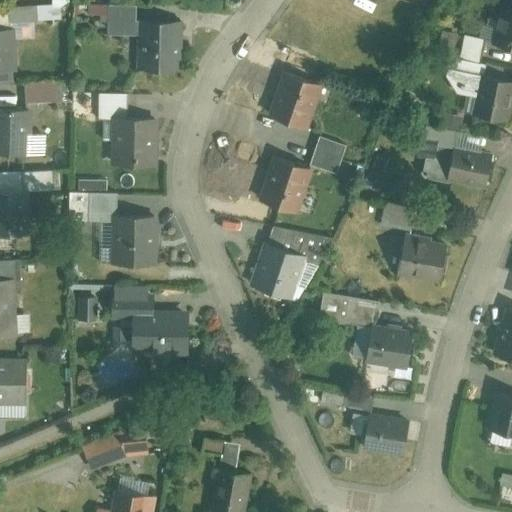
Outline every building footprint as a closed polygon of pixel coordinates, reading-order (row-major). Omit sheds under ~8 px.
[(511,39),(511,0),(491,0),(483,31),(511,39)] [(127,54),(172,55),(173,9),(127,9),(127,45),(127,54)] [(274,63),(259,105),(299,118),(313,77),(274,63)] [(468,105),(500,109),(506,71),(473,67),(468,105)] [(20,100),(0,99),(0,142),(18,143),(20,100)] [(149,109),(102,109),(102,156),(149,157),(149,109)] [(335,138),(309,130),(300,156),(327,164),(335,138)] [(444,139),(438,172),(478,179),(484,146),(444,139)] [(306,163),(263,147),(248,188),(291,203),(306,163)] [(18,183),(0,183),(0,224),(19,223),(18,183)] [(102,206),(103,253),(146,252),(146,206),(102,206)] [(326,230),(258,215),(243,271),(289,283),(298,247),(321,252),(326,230)] [(394,224),(388,266),(428,273),(435,230),(394,224)] [(123,303),(124,345),(180,343),(179,299),(141,300),(140,283),(98,284),(98,304),(123,303)] [(511,311),(505,309),(493,353),(511,358),(511,311)] [(361,316),(355,355),(394,361),(400,322),(361,316)] [(14,348),(0,347),(0,393),(13,394),(14,348)] [(511,426),(511,386),(484,381),(477,421),(511,426)] [(398,406),(362,402),(358,438),(394,442),(398,406)] [(82,447),(91,474),(127,462),(149,460),(147,439),(123,440),(121,433),(82,447)] [(222,444),(219,470),(236,473),(239,446),(222,444)] [(208,511),(248,511),(253,474),(236,473),(219,470),(213,470),(208,511)] [(107,483),(100,511),(137,511),(142,490),(107,483)]
